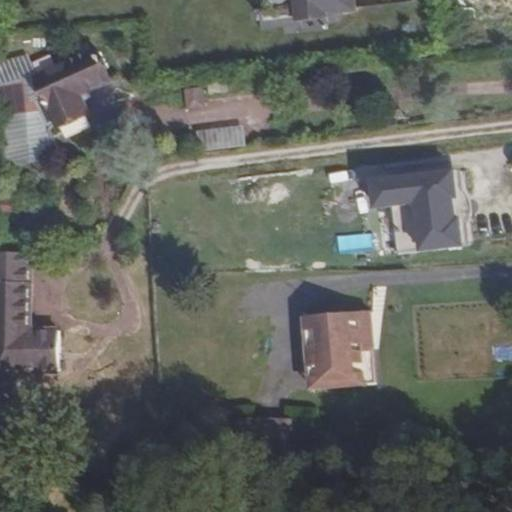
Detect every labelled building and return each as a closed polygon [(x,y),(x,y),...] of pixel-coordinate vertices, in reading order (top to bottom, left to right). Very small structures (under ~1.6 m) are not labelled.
[(261,0),(263,19),(297,14),(296,6),(271,8),(269,0),(261,0)] [(269,0),(271,8),(296,6),(297,14),(324,11),(351,9),(349,0),(269,0)] [(325,19),(324,11),(297,14),(298,22),(325,19)] [(97,52),(35,80),(43,98),(30,104),(21,85),(0,87),(0,110),(3,158),(19,165),(54,154),(42,131),(52,119),(56,126),(86,112),(78,94),(109,80),(97,52)] [(201,98),(200,87),(184,89),(185,100),(201,98)] [(202,152),(248,148),(247,126),(200,130),(202,152)] [(449,175),(368,177),(368,204),(383,204),(384,252),(450,250),(450,224),(446,224),(445,201),(449,201),(449,175)] [(455,250),(455,226),(458,222),(461,218),(462,213),(461,208),(460,204),(457,200),(454,196),(453,175),(449,175),(449,201),(445,201),(446,224),(450,224),(450,250),(455,250)] [(339,235),(340,254),(374,252),(373,234),(339,235)] [(0,315),(4,315),(3,340),(3,370),(59,372),(60,330),(30,329),(29,252),(0,251),(0,260),(0,285),(0,284),(0,315)] [(365,351),(373,350),(368,312),(360,313),(365,351)] [(360,313),(307,319),(315,389),(378,382),(373,350),(365,351),(360,313)] [(267,423),(199,423),(199,457),(268,457),(267,423)]
